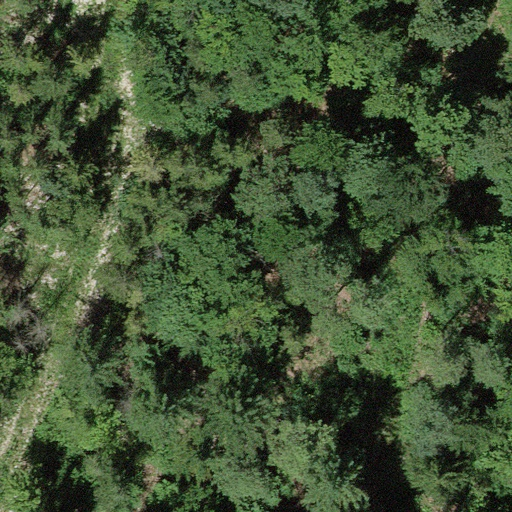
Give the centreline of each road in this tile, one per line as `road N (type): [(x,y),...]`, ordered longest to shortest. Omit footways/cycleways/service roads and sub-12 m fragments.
road 1 (track): [(388,511),(477,83),(504,0)]
road 2 (track): [(0,486),(92,237),(123,0)]
